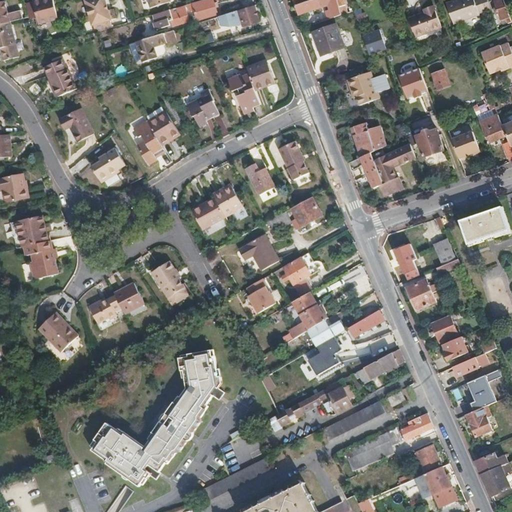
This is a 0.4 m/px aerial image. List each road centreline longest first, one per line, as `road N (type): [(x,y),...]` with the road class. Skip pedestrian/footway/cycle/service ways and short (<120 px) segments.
road 1 (residential): [(482,511),(361,229)]
road 2 (residential): [(63,182),(86,203),(108,210),(130,204),(315,106)]
road 3 (unclassified): [(361,229),(511,179)]
road 4 (residential): [(144,511),(173,497),(238,408)]
road 5 (residential): [(361,229),(315,106)]
